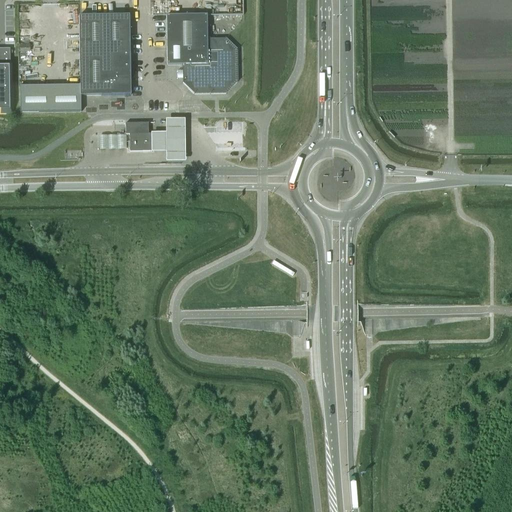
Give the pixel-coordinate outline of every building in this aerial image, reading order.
[(207,15),(165,16),(166,41),(166,66),(182,66),(182,84),(193,95),(226,94),(237,83),(236,51),(225,39),(207,40),(207,15)] [(129,16),(78,16),(79,86),(79,97),(80,96),(84,96),(110,96),(130,96),(129,34),(129,25),(129,16)] [(0,114),(13,115),(12,62),(11,54),(11,51),(11,47),(0,47),(0,114)] [(185,120),(166,120),(166,133),(151,133),(151,152),(166,152),(166,162),(185,162),(185,120)] [(148,124),(125,124),(125,125),(125,133),(125,135),(129,135),(129,152),(150,152),(151,152),(151,143),(151,135),(151,134),(150,134),(148,134),(148,133),(148,126),(148,124)] [(98,136),(99,150),(126,150),(126,136),(98,136)]
